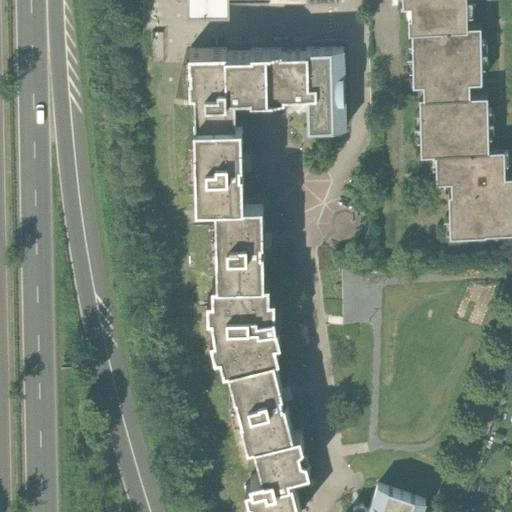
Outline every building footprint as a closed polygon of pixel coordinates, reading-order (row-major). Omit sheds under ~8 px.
[(412,0),(412,3),(425,2),(426,31),(478,29),(476,0),(412,0)] [(495,100),(480,100),(480,90),(493,89),(491,29),(478,29),(426,31),(428,102),(430,157),(443,157),(497,155),(495,100)] [(305,44),(306,46),(281,47),(281,44),(265,45),(266,93),(284,93),(284,90),(293,90),(293,96),(290,98),(294,102),(299,107),(301,104),(307,104),(307,124),(345,123),(345,106),(343,106),(343,98),(344,98),(344,67),(342,67),(342,60),(343,60),(343,43),(305,44)] [(194,108),(195,119),(235,117),(235,102),(235,97),(234,92),(250,91),(250,94),(266,93),(265,45),(251,45),(251,47),(226,48),(226,45),(188,47),(189,63),(190,63),(190,71),(189,71),(189,88),(194,88),(194,103),(194,108)] [(242,117),(235,117),(195,119),(193,118),(194,147),(195,147),(196,171),(194,171),(195,200),(214,200),(243,197),(242,167),(250,166),(249,157),(249,150),(242,150),(242,117)] [(444,186),(455,186),(456,193),(457,237),(511,234),(511,183),(511,184),(511,155),(497,155),(443,157),(444,186)] [(215,251),(216,278),(264,277),(263,237),(262,197),(243,197),(214,200),(215,227),(216,227),(216,251),(215,251)] [(268,276),(264,277),(216,278),(211,278),(212,293),(207,293),(207,312),(211,312),(214,333),(210,334),(215,352),(220,351),(223,366),(228,364),(275,353),(279,352),(275,337),(280,336),(277,323),(281,322),(280,312),(279,304),(274,305),(274,291),(269,292),(268,276)] [(275,353),(228,364),(234,391),(235,391),(241,414),(240,414),(246,443),(253,441),(293,429),(284,392),(275,353)] [(300,427),(293,429),(253,441),(261,471),(249,474),(251,482),(244,484),(247,497),(252,498),(254,506),(251,510),(251,511),(297,511),(301,511),(294,482),(297,481),(300,483),(302,479),(306,473),(302,472),(302,468),(310,466),(307,454),(302,452),(299,444),(303,440),(300,427)] [(420,511),(425,499),(377,481),(368,508),(364,507),(362,501),(357,504),(352,506),(355,511),(354,511),(345,511),(344,511),(420,511)]
